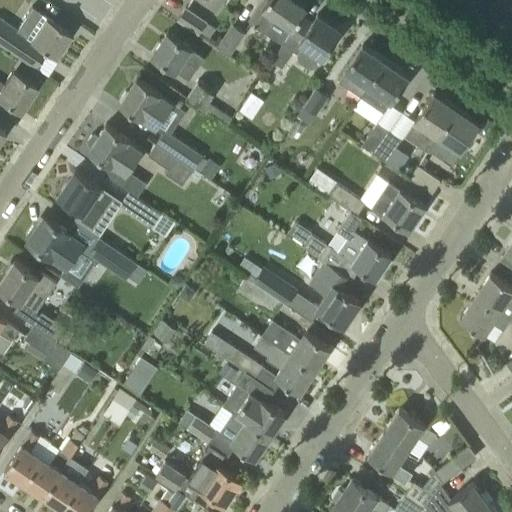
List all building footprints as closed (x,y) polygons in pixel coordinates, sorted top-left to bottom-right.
[(271,12),(294,27),(302,15),(308,6),(299,0),(262,0),(249,19),(261,27),(271,12)] [(66,43),(64,42),(71,32),(32,6),(19,27),(0,14),(0,43),(17,55),(34,66),(45,49),(55,55),(57,52),(59,53),(62,53),(66,47),(66,43)] [(208,20),(203,17),(186,6),(177,19),(199,33),(208,20)] [(294,27),(283,42),(272,59),(282,66),(293,49),(298,52),(298,59),(309,66),(316,65),(341,29),(318,13),(312,22),(302,15),(294,27)] [(217,45),(230,54),(246,30),(233,22),(217,45)] [(190,46),(168,31),(153,54),(176,69),(184,57),(198,66),(204,56),(190,47),(190,46)] [(361,95),(386,59),(363,43),(338,79),(361,95)] [(409,74),(386,59),(361,95),(384,110),(384,109),(385,110),(409,74)] [(0,96),(19,109),(36,84),(13,69),(3,83),(0,81),(0,96)] [(120,103),(142,118),(156,128),(174,102),(160,92),(138,76),(129,90),(125,90),(121,97),(122,100),(120,103)] [(232,116),(219,106),(226,97),(198,78),(187,94),(215,113),(228,122),(232,116)] [(316,85),(303,104),(297,114),(311,122),(317,113),(329,94),(316,85)] [(243,108),(254,115),(264,97),(252,91),(243,108)] [(439,134),(457,107),(434,91),(415,119),(416,119),(407,133),(429,148),(439,134)] [(457,107),(439,134),(452,143),(442,157),(452,164),(462,150),(480,122),(457,107)] [(373,150),(389,128),(378,120),(362,143),(373,150)] [(89,148),(112,164),(126,173),(143,148),(129,139),(129,138),(106,123),(98,135),(96,133),(92,134),(88,139),(89,143),(91,145),(89,148)] [(166,127),(156,141),(194,166),(203,153),(166,127)] [(389,128),(373,150),(386,159),(402,136),(389,128)] [(194,166),(156,141),(148,153),(168,167),(165,171),(182,183),(194,166)] [(410,176),(416,180),(433,192),(441,179),(418,164),(410,176)] [(109,205),(115,195),(101,185),(76,168),(58,194),(80,209),(74,218),(92,230),(99,219),(103,218),(109,208),(109,205)] [(384,214),(385,212),(409,228),(426,204),(401,187),(401,188),(389,180),(372,206),(384,214)] [(351,209),(357,214),(365,201),(336,181),(327,193),(351,209)] [(162,211),(138,196),(129,190),(122,200),(120,203),(153,225),(154,223),(162,211)] [(368,238),(354,229),(362,217),(357,214),(351,209),(337,229),(347,236),(337,250),(376,276),(392,253),(368,238)] [(26,234),(30,237),(28,239),(51,255),(49,258),(65,269),(84,240),(69,230),(45,214),(37,226),(33,224),(26,234)] [(288,231),(305,243),(304,245),(322,257),(331,244),(312,232),(311,230),(299,221),(294,221),(288,231)] [(101,237),(91,251),(126,275),(136,260),(101,237)] [(511,240),(507,248),(509,249),(502,260),(511,266),(511,240)] [(0,280),(0,286),(36,311),(57,281),(41,270),(38,275),(15,259),(0,280)] [(353,279),(325,259),(310,281),(327,292),(318,306),(345,324),(361,300),(346,290),(353,279)] [(264,267),(255,280),(287,302),(296,290),(275,275),(275,276),(264,269),(265,268),(264,267)] [(511,285),(491,271),(476,294),(510,317),(511,314),(511,285)] [(254,281),(246,274),(237,288),(275,314),(284,301),(286,303),(287,302),(255,280),(254,281)] [(510,317),(476,294),(461,317),(494,340),(510,317)] [(34,323),(56,338),(65,326),(43,311),(34,323)] [(0,353),(1,355),(12,339),(19,328),(5,319),(5,318),(0,315),(0,353)] [(167,341),(176,328),(161,318),(152,332),(167,341)] [(263,333),(282,346),(315,368),(330,346),(306,330),(301,337),(273,318),(263,333)] [(43,358),(60,370),(72,352),(71,351),(72,350),(64,345),(65,344),(56,338),(34,323),(25,337),(47,352),(43,358)] [(233,361),(246,370),(255,376),(263,364),(211,330),(204,342),(233,361)] [(315,368),(282,346),(263,333),(255,345),(268,354),(267,356),(282,367),(276,375),(300,391),(315,368)] [(82,359),(72,352),(60,370),(49,386),(59,392),(74,370),(75,370),(82,359)] [(125,380),(143,390),(159,363),(142,352),(125,380)] [(85,362),(78,371),(92,380),(98,371),(85,362)] [(246,370),(224,403),(233,410),(271,434),(286,412),(263,397),(270,386),(255,376),(246,370)] [(137,398),(129,411),(120,423),(139,437),(154,416),(150,414),(153,410),(137,398)] [(417,435),(428,442),(430,444),(437,433),(424,424),(425,424),(400,407),(384,430),(409,447),(417,435)] [(208,440),(216,427),(188,408),(180,421),(208,440)] [(218,432),(232,441),(255,457),(271,434),(233,410),(218,432)] [(17,419),(8,413),(0,424),(0,445),(9,433),(8,432),(17,419)] [(49,443),(24,481),(43,494),(69,456),(70,454),(86,431),(88,428),(84,425),(77,427),(70,437),(67,435),(57,449),(49,443)] [(24,481),(49,443),(51,441),(40,434),(40,435),(32,429),(23,442),(5,468),(24,481)] [(384,430),(369,454),(394,470),(406,478),(413,468),(401,460),(409,447),(384,430)] [(163,457),(171,446),(156,436),(148,447),(163,457)] [(225,502),(241,478),(218,462),(218,463),(204,454),(197,464),(211,473),(201,487),(225,502)] [(434,469),(443,481),(462,467),(454,455),(434,469)] [(69,456),(43,494),(63,507),(80,481),(88,469),(69,456)] [(166,458),(155,472),(176,487),(187,472),(166,458)] [(414,480),(405,493),(424,506),(426,504),(426,505),(434,494),(441,484),(440,483),(443,481),(434,469),(435,470),(422,486),(414,480)] [(146,473),(138,486),(149,493),(157,480),(146,473)] [(80,481),(63,507),(69,511),(87,511),(100,494),(99,493),(108,480),(100,475),(91,488),(80,481)] [(344,510),(347,511),(364,511),(369,506),(378,511),(384,511),(390,503),(376,494),(377,494),(353,478),(343,491),(340,489),(338,490),(333,497),(333,499),(336,501),(335,503),(344,510)] [(451,498),(441,484),(434,494),(426,505),(431,511),(435,511),(439,509),(440,511),(454,511),(457,510),(458,511),(478,511),(490,503),(473,481),(451,498)] [(167,486),(149,511),(162,511),(169,503),(167,502),(174,491),(167,486)] [(174,491),(167,502),(169,503),(176,509),(186,493),(179,489),(177,487),(174,491)] [(107,511),(126,511),(122,509),(131,495),(122,490),(114,503),(113,503),(107,511)] [(419,511),(424,506),(405,493),(395,507),(403,511),(419,511)] [(173,511),(176,509),(169,503),(162,511),(173,511)] [(496,511),(490,503),(478,511),(496,511)]
